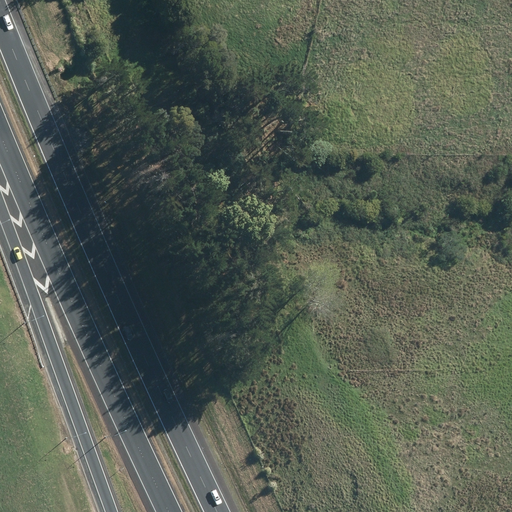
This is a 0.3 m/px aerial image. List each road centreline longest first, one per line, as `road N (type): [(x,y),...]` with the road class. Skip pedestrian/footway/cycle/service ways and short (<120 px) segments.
road 1 (motorway): [(0,22),(217,511)]
road 2 (motorway): [(168,511),(0,131)]
road 3 (motorway): [(110,511),(0,205)]
